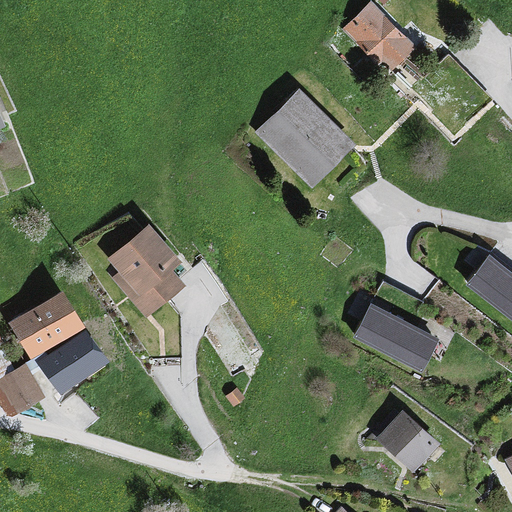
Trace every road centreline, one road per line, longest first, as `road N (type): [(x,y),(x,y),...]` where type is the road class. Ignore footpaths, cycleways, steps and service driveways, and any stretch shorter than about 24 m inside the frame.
road 1 (residential): [(0,418),(205,480),(218,468),(192,419),(191,327)]
road 2 (residential): [(416,282),(399,271),(402,225),(426,218),(511,241)]
